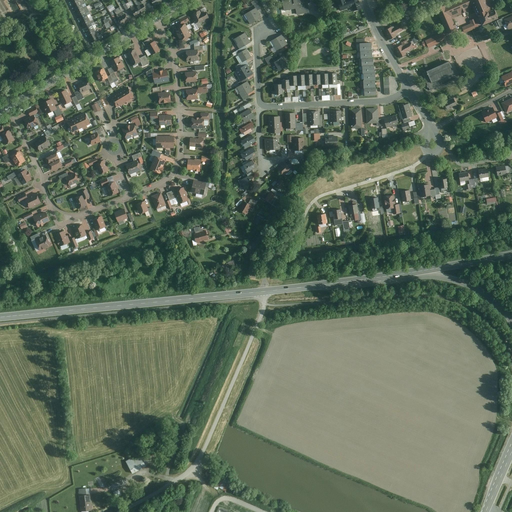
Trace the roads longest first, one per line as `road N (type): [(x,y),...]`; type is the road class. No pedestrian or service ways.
road 1 (unclassified): [(262,291),(261,315),(195,469),(121,511)]
road 2 (secondary): [(0,316),(238,293)]
road 3 (residential): [(430,129),(304,172),(253,247)]
road 4 (residential): [(130,195),(162,183),(179,161),(175,65),(156,16)]
road 5 (residential): [(9,106),(59,210),(91,212),(130,195)]
road 6 (residential): [(408,89),(383,100),(259,106)]
road 7 (secondary): [(391,273),(464,284),(511,322)]
road 8 (secondary): [(391,273),(262,291)]
road 9 (secondary): [(511,252),(391,273)]
